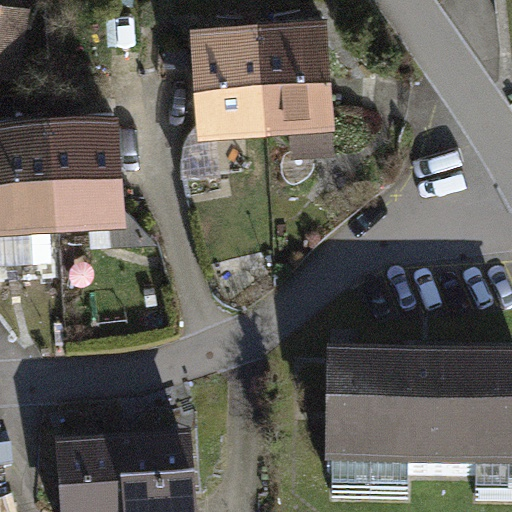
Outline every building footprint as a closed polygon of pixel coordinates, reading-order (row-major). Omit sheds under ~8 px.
[(19,0),(0,0),(0,68),(8,70),(22,5),(19,5),(19,0)] [(323,21),(260,26),(266,115),(329,110),(323,21)] [(260,26),(196,30),(203,120),(266,115),(260,26)] [(113,112),(50,116),(56,206),(119,202),(113,112)] [(50,116),(0,119),(0,260),(51,257),(47,207),(56,206),(50,116)] [(511,477),(511,368),(437,367),(436,372),(416,372),(416,367),(329,365),(327,474),(511,477)] [(191,511),(187,450),(123,454),(127,511),(191,511)] [(127,511),(123,454),(60,459),(63,511),(127,511)]
